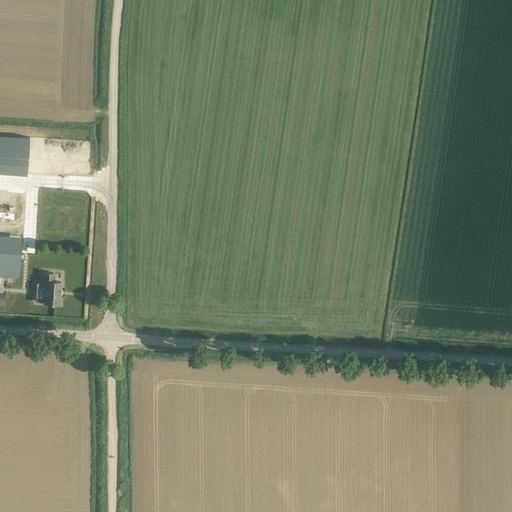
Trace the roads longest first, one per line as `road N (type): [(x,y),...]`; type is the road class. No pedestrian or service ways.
road 1 (unclassified): [(511,363),(110,338)]
road 2 (unclassified): [(110,338),(117,0)]
road 3 (track): [(110,338),(111,511)]
